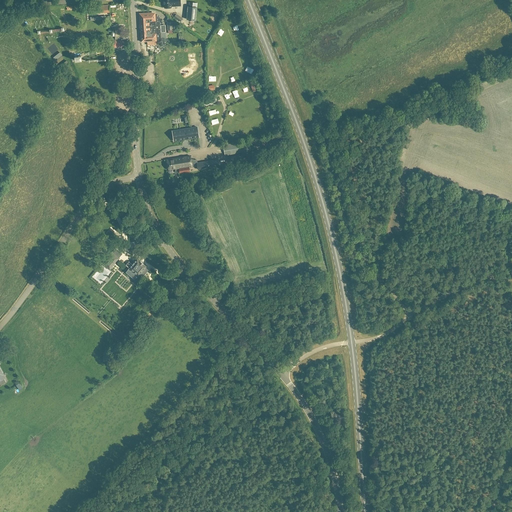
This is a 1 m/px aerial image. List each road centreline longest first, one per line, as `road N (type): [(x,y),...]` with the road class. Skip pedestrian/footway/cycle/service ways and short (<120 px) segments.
road 1 (primary): [(351,343),(319,190),(248,0)]
road 2 (tertiary): [(281,374),(161,240),(138,177)]
road 3 (track): [(315,122),(352,241),(409,316)]
road 4 (unclassified): [(138,177),(115,181),(86,203),(0,326)]
road 5 (track): [(152,511),(194,445),(279,372)]
road 6 (tertiary): [(138,177),(132,0)]
road 7 (primary): [(364,511),(351,343)]
road 8 (tertiary): [(340,511),(328,455),(281,374)]
road 9 (track): [(266,0),(315,122)]
